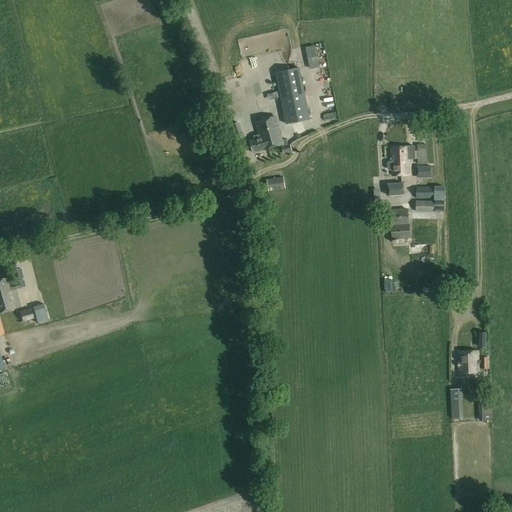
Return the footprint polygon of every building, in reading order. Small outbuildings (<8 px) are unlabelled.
[(276,72),(287,123),(310,118),(300,67),(276,72)] [(264,79),(236,85),(241,111),(270,105),(264,79)] [(255,122),(259,134),(260,137),(264,135),(267,149),(282,144),(282,146),(281,146),(283,153),(292,151),(290,144),(288,145),(286,139),(282,140),(279,131),(278,126),(275,116),(255,122)] [(249,140),(253,153),(267,149),(264,135),(260,137),(259,134),(254,135),(255,138),(249,140)] [(417,144),(417,164),(426,164),(426,144),(417,144)] [(388,154),(387,155),(387,161),(389,162),(392,162),(392,176),(410,175),(409,162),(411,162),(411,159),(415,159),(414,146),(391,147),(391,153),(388,154)] [(416,177),(430,177),(431,165),(417,164),(416,177)] [(285,188),(283,178),(283,177),(267,180),(269,191),(285,188)] [(388,184),(389,196),(404,194),(404,183),(388,184)] [(416,187),(417,198),(435,198),(435,199),(445,199),(445,186),(416,187)] [(416,211),(440,212),(440,202),(416,201),(416,211)] [(391,210),(392,239),(410,238),(409,223),(408,223),(407,209),(409,209),(409,204),(402,204),(403,209),(391,210)] [(0,296),(10,293),(6,278),(0,279),(0,296)] [(10,293),(0,296),(0,312),(15,309),(10,293)] [(47,319),(43,300),(32,302),(35,321),(47,319)] [(20,312),(23,321),(33,318),(30,309),(20,312)] [(481,361),(478,361),(478,352),(458,352),(459,363),(459,367),(459,375),(479,375),(479,364),(481,364),(481,369),(488,369),(487,358),(481,358),(481,361)] [(451,419),(462,418),(461,390),(450,390),(451,419)] [(491,421),(490,396),(481,397),(481,421),(491,421)]
